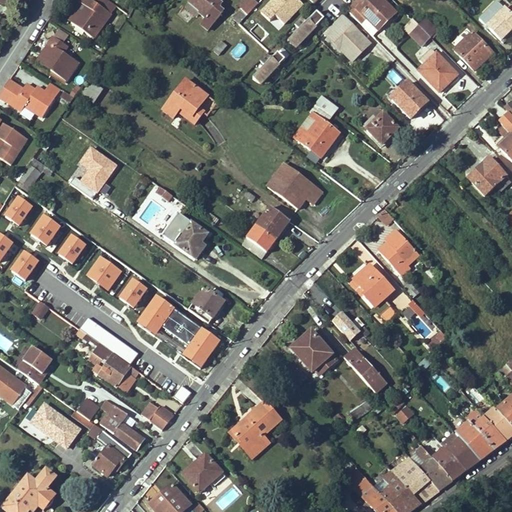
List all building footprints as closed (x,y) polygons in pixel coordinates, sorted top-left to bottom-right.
[(77,14),(70,24),(93,40),(111,16),(116,7),(106,0),(91,0),(90,1),(88,0),(80,0),(79,3),(81,4),(85,7),(79,16),(77,14)] [(216,12),(218,10),(221,6),(214,0),(192,0),(185,9),(196,18),(199,15),(205,20),(201,26),(207,32),(221,15),(216,12)] [(242,11),(233,20),(238,25),(258,4),(252,0),(242,0),(237,6),(242,11)] [(303,6),(297,0),(278,0),(276,3),(274,1),(268,7),(277,16),(282,10),(291,19),(303,6)] [(381,0),(367,0),(357,11),(361,15),(378,32),(386,24),(385,22),(394,13),(381,0)] [(511,30),(511,18),(505,11),(496,3),(480,20),(501,42),(510,33),(508,31),(511,29),(511,30)] [(68,22),(70,24),(77,14),(79,16),(85,7),(81,4),(68,22)] [(291,19),(282,10),(277,16),(285,24),(291,19)] [(326,18),(319,11),(316,14),(306,24),(301,19),(294,26),(300,31),(290,41),(297,48),(326,18)] [(357,11),(347,11),(356,20),(361,15),(357,11)] [(396,14),(394,13),(385,22),(386,24),(396,14)] [(341,16),(324,34),(352,62),(370,44),(341,16)] [(419,27),(430,39),(437,32),(425,20),(419,27)] [(421,48),(430,39),(419,27),(410,36),(421,48)] [(511,36),(511,30),(511,29),(508,31),(510,33),(501,42),(504,45),(511,36)] [(481,61),(490,52),(471,34),(454,52),(474,72),(483,63),(481,61)] [(53,38),(40,58),(54,66),(50,72),(66,83),(78,64),(63,54),(68,48),(53,38)] [(226,47),(221,43),(213,52),(219,56),(226,47)] [(290,55),(283,49),(281,51),(271,62),(265,56),(258,64),(264,69),(254,79),(261,86),(290,55)] [(424,66),(418,72),(439,94),(446,86),(444,84),(455,74),(436,55),(435,55),(431,50),(419,61),(424,66)] [(492,54),(490,52),(481,61),(483,63),(492,54)] [(54,66),(40,58),(36,63),(50,72),(54,66)] [(397,87),(403,79),(390,69),(384,77),(397,87)] [(457,76),(455,74),(444,84),(446,86),(457,76)] [(54,99),(44,93),(36,88),(34,90),(26,85),(22,90),(17,87),(9,82),(0,95),(0,99),(6,104),(21,113),(24,108),(42,119),(54,99)] [(173,120),(178,114),(180,111),(196,123),(202,115),(197,110),(206,98),(185,82),(162,112),(173,120)] [(91,83),(81,96),(93,105),(103,92),(91,83)] [(54,99),(60,90),(50,84),(44,93),(54,99)] [(426,103),(407,84),(390,101),(410,120),(426,103)] [(64,91),(59,98),(69,104),(74,97),(64,91)] [(320,109),(332,118),(337,110),(325,102),(320,109)] [(326,126),(332,118),(320,109),(315,106),(310,113),(312,115),(309,119),(315,124),(308,134),(302,129),(294,140),(320,159),(338,135),(326,126)] [(508,129),(511,124),(511,116),(504,108),(496,116),(508,129)] [(180,111),(178,114),(194,126),(196,123),(180,111)] [(385,136),(394,127),(383,115),(376,122),(371,117),(361,126),(366,132),(381,147),(389,139),(385,136)] [(309,119),(302,129),(308,134),(315,124),(309,119)] [(0,141),(5,145),(1,151),(0,151),(0,159),(10,166),(27,141),(0,123),(0,141)] [(398,131),(394,127),(385,136),(389,139),(398,131)] [(511,137),(503,129),(498,133),(504,140),(497,147),(499,149),(511,137)] [(511,137),(499,149),(511,162),(511,137)] [(498,193),(510,183),(489,159),(468,179),(484,196),(493,188),(498,193)] [(28,191),(42,173),(31,165),(17,182),(28,191)] [(313,205),(322,194),(283,165),(266,188),(297,210),(305,199),(313,205)] [(161,190),(158,195),(170,203),(174,198),(161,190)] [(254,198),(246,192),(243,197),(251,202),(254,198)] [(18,196),(5,214),(19,225),(33,207),(18,196)] [(274,241),(289,222),(269,208),(255,227),(274,241)] [(200,217),(213,227),(218,220),(204,211),(200,217)] [(43,212),(28,232),(46,246),(61,226),(43,212)] [(162,237),(195,261),(204,247),(203,246),(200,244),(206,235),(178,215),(162,237)] [(241,246),(261,261),(274,241),(255,227),(241,246)] [(0,261),(13,241),(0,232),(0,261)] [(72,265),(87,244),(71,232),(56,253),(72,265)] [(419,257),(396,232),(390,237),(392,240),(387,245),(379,252),(400,277),(408,270),(407,267),(419,257)] [(24,250),(11,269),(26,280),(40,260),(24,250)] [(99,254),(85,275),(109,291),(123,270),(99,254)] [(374,310),(382,302),(393,292),(369,266),(353,281),(365,294),(362,297),(374,310)] [(133,308),(148,288),(133,276),(117,297),(133,308)] [(365,294),(353,281),(349,285),(360,298),(362,297),(365,294)] [(478,306),(490,295),(479,283),(472,289),(473,291),(468,295),(478,306)] [(410,284),(404,289),(413,299),(418,294),(410,284)] [(189,309),(188,311),(208,326),(224,303),(207,291),(203,297),(200,295),(189,309)] [(156,295),(136,322),(202,368),(221,340),(156,295)] [(423,313),(413,301),(409,305),(419,316),(423,313)] [(390,310),(382,302),(374,310),(381,318),(390,310)] [(42,303),(33,314),(39,319),(47,307),(42,303)] [(88,318),(81,328),(132,363),(139,354),(88,318)] [(440,330),(426,342),(432,349),(446,337),(440,330)] [(330,355),(310,332),(301,339),(303,341),(291,351),(310,373),(330,355)] [(98,344),(85,334),(81,340),(83,341),(81,344),(85,346),(82,349),(89,355),(92,357),(93,355),(102,361),(102,360),(107,364),(98,377),(115,389),(131,367),(100,345),(98,344)] [(455,341),(451,336),(442,345),(447,349),(455,341)] [(34,348),(18,371),(22,374),(38,385),(48,371),(54,362),(34,348)] [(355,350),(344,359),(347,363),(358,353),(355,350)] [(347,363),(375,395),(387,385),(377,374),(358,353),(347,363)] [(99,366),(102,361),(93,355),(92,357),(90,359),(99,366)] [(511,365),(508,368),(511,372),(506,376),(500,369),(496,372),(503,380),(504,378),(511,387),(511,365)] [(305,379),(295,368),(286,377),(296,388),(305,379)] [(48,371),(38,385),(41,387),(50,373),(48,371)] [(5,400),(19,410),(38,385),(22,374),(5,400)] [(296,388),(286,377),(275,388),(280,393),(286,399),(296,388)] [(174,397),(182,403),(191,393),(182,386),(174,397)] [(511,397),(495,412),(511,429),(511,397)] [(90,422),(100,409),(86,400),(77,413),(90,422)] [(348,413),(353,422),(367,413),(372,410),(366,401),(348,413)] [(402,425),(415,415),(404,401),(391,411),(402,425)] [(228,434),(234,441),(237,439),(249,453),(255,447),(262,447),(267,442),(263,437),(280,422),(263,403),(248,417),(247,423),(247,426),(243,429),(239,429),(234,429),(228,434)] [(142,417),(148,422),(157,409),(151,404),(142,417)] [(157,409),(148,422),(162,432),(173,417),(159,407),(157,409)] [(69,425),(44,408),(29,429),(54,446),(69,425)] [(121,425),(128,416),(117,409),(111,415),(110,414),(109,416),(107,415),(100,425),(136,451),(143,442),(121,425)] [(511,437),(511,429),(495,412),(493,410),(483,419),(506,443),(511,437)] [(130,454),(90,422),(77,413),(75,411),(71,415),(96,435),(97,436),(95,439),(107,449),(101,456),(99,458),(98,460),(96,459),(94,462),(95,463),(93,466),(107,477),(112,472),(112,471),(113,470),(115,467),(118,469),(130,454)] [(248,417),(234,429),(239,429),(243,429),(247,426),(247,423),(248,417)] [(506,443),(483,419),(473,429),(494,451),(506,443)] [(473,429),(468,423),(454,435),(459,441),(479,462),(494,451),(473,429)] [(69,425),(54,446),(62,452),(77,430),(69,425)] [(237,439),(234,441),(252,461),(269,445),(267,442),(262,447),(255,447),(249,453),(237,439)] [(446,451),(465,472),(479,462),(459,441),(446,451)] [(426,465),(419,470),(439,492),(452,483),(431,459),(422,449),(417,453),(426,465)] [(431,459),(452,483),(465,472),(446,451),(444,449),(431,459)] [(198,494),(220,473),(203,456),(181,476),(198,494)] [(409,459),(392,474),(421,506),(426,502),(418,493),(422,490),(429,499),(439,492),(419,470),(409,459)] [(354,468),(349,463),(338,472),(344,478),(354,468)] [(347,484),(359,473),(354,468),(344,478),(343,478),(347,484)] [(39,499),(46,491),(56,478),(46,471),(37,483),(29,477),(4,509),(6,511),(28,511),(31,510),(33,511),(34,511),(39,507),(42,502),(39,499)] [(303,486),(313,478),(308,472),(299,481),(303,486)] [(412,511),(421,506),(392,474),(391,474),(380,483),(378,481),(375,483),(371,478),(366,481),(373,490),(394,511),(412,511)] [(314,485),(324,495),(329,491),(318,480),(314,485)] [(394,511),(373,490),(366,481),(366,480),(353,490),(360,497),(373,511),(394,511)] [(167,500),(153,511),(182,511),(189,506),(170,486),(161,493),(167,500)] [(49,493),(46,491),(39,499),(42,502),(49,493)] [(39,507),(44,511),(54,497),(49,493),(43,502),(39,507)] [(147,505),(153,511),(167,500),(161,493),(147,505)]
